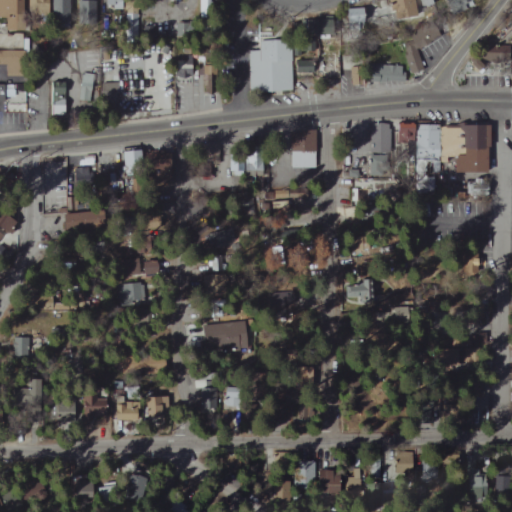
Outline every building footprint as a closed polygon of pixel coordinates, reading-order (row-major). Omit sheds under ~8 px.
[(2,29),(18,29),(17,0),(0,0),(0,16),(2,17),(2,29)] [(46,0),(26,0),(26,13),(47,13),(46,0)] [(64,0),(48,0),(49,24),(65,23),(64,0)] [(383,0),(385,19),(412,18),(411,0),(383,0)] [(362,8),(341,11),(343,24),(364,20),(362,8)] [(308,17),(307,33),(327,34),(328,18),(308,17)] [(409,74),(423,70),(416,46),(440,40),(436,27),(399,38),(409,74)] [(291,91),(290,73),(310,73),(310,61),(292,62),(292,39),(254,40),(255,50),(247,51),(248,92),(291,91)] [(183,62),(171,61),(171,75),(190,76),(191,55),(183,55),(183,62)] [(321,78),(337,78),(337,59),(321,59),(321,78)] [(75,100),(86,101),(89,80),(78,78),(75,100)] [(63,82),(47,82),(46,114),(62,115),(63,82)] [(114,83),(98,82),(98,99),(114,99),(114,83)] [(23,104),(23,96),(13,96),(13,85),(1,85),(1,104),(23,104)] [(410,123),(393,123),(393,143),(410,143),(410,123)] [(386,144),(386,124),(365,124),(365,137),(357,137),(357,131),(345,131),(345,144),(386,144)] [(445,129),(445,138),(457,137),(456,128),(445,129)] [(121,167),(136,168),(136,150),(122,150),(121,167)] [(286,171),(286,152),(274,151),(273,171),(286,171)] [(311,152),(288,151),(287,167),(311,168),(311,152)] [(139,152),(139,177),(164,177),(165,153),(139,152)] [(87,168),(71,168),(72,192),(88,192),(87,168)] [(57,227),(72,228),(74,213),(64,212),(65,203),(44,200),(42,211),(58,213),(57,227)] [(166,218),(183,219),(185,203),(168,202),(166,218)] [(2,220),(7,206),(0,203),(0,235),(6,237),(11,223),(2,220)] [(193,243),(212,244),(212,232),(193,232),(193,243)] [(161,276),(162,264),(130,262),(129,273),(161,276)] [(217,274),(201,275),(201,296),(218,295),(217,274)] [(371,302),(372,280),(357,280),(357,287),(343,287),(343,301),(371,302)] [(480,325),(480,305),(461,305),(461,325),(480,325)] [(222,347),(222,349),(242,349),(242,328),(199,328),(199,347),(222,347)] [(451,365),(450,349),(425,350),(426,366),(451,365)] [(32,379),(9,379),(9,392),(7,392),(7,401),(25,400),(25,388),(33,388),(32,379)] [(208,383),(189,382),(188,405),(184,405),(184,409),(207,410),(208,383)] [(236,406),(237,389),(223,389),(223,406),(236,406)] [(102,421),(103,399),(51,396),(50,417),(60,417),(60,418),(102,421)] [(143,397),(142,416),(164,417),(165,398),(143,397)] [(136,421),(136,402),(111,402),(111,420),(136,421)] [(379,454),(368,453),(366,480),(378,480),(379,454)] [(476,457),(466,457),(467,494),(491,494),(491,476),(476,476),(476,457)] [(300,467),(299,479),(311,479),(311,462),(298,462),(298,467),(300,467)] [(431,476),(434,466),(420,463),(418,473),(431,476)] [(335,475),(314,474),(313,491),(335,492),(335,475)] [(74,500),(96,500),(95,480),(73,480),(74,500)] [(126,498),(139,498),(140,483),(127,482),(126,498)] [(494,500),(508,500),(508,482),(495,482),(494,500)] [(359,494),(359,484),(350,484),(350,494),(359,494)] [(268,502),(287,500),(286,486),(267,487),(268,502)] [(188,511),(190,511),(179,501),(169,511),(188,511)]
